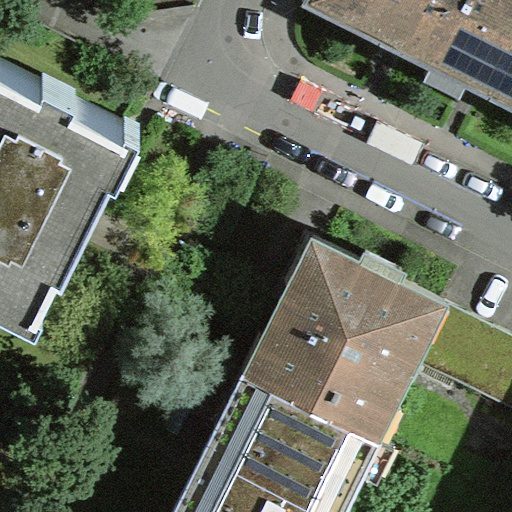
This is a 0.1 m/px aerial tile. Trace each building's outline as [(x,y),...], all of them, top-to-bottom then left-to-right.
[(308,0),(343,17),(426,59),(454,0),(308,0)] [(511,0),(454,0),(426,59),(466,78),(511,101),(511,0)] [(0,287),(25,300),(24,302),(28,305),(49,263),(55,266),(68,240),(104,169),(98,166),(116,130),(119,132),(121,127),(0,66),(0,287)] [(269,343),(252,376),(365,432),(368,433),(385,400),(388,401),(408,360),(511,411),(511,339),(314,240),(275,317),(264,340),(269,343)] [(335,511),(356,471),(348,467),(365,432),(252,376),(251,375),(223,430),(212,425),(169,511),(335,511)] [(0,458),(0,511),(8,511),(28,472),(0,458)]
